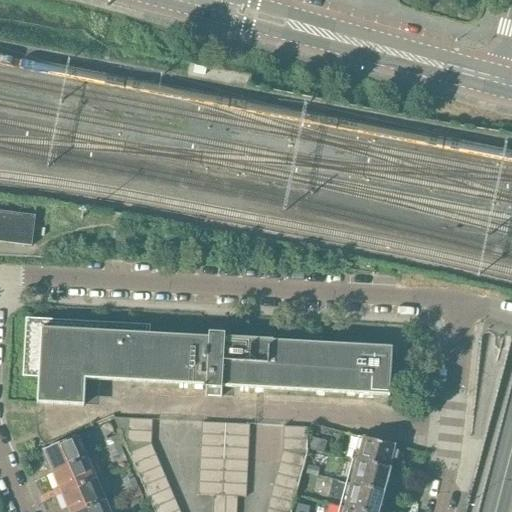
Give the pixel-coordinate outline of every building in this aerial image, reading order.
[(0,212),(0,243),(31,247),(35,216),(0,212)] [(224,341),(225,336),(208,335),(207,340),(148,337),(148,328),(26,321),(22,377),(37,378),(36,405),(83,408),(84,380),(205,386),(205,396),(221,397),(221,387),(389,395),(391,349),(224,341)] [(119,429),(153,431),(153,421),(115,419),(119,429)] [(225,425),(203,423),(203,434),(224,435),(225,425)] [(224,435),(250,436),(250,426),(225,425),(224,435)] [(284,438),(308,439),(308,429),(284,428),(284,438)] [(129,452),(152,443),(153,431),(119,429),(129,452)] [(203,434),(202,446),(224,447),(224,435),(203,434)] [(250,436),(224,435),(224,447),(249,448),(250,436)] [(117,436),(105,441),(108,449),(120,443),(117,436)] [(83,460),(74,438),(43,451),(44,453),(42,456),(45,464),(48,464),(50,467),(47,468),(49,473),(52,472),(52,473),(83,460)] [(308,439),(284,438),(283,451),(306,457),(307,452),(308,439)] [(308,450),(325,454),(328,442),(311,438),(308,450)] [(393,447),(385,445),(359,438),(355,453),(354,452),(351,461),(353,462),(389,471),(387,470),(389,461),(391,460),(394,451),(392,449),(393,447)] [(112,459),(124,454),(120,443),(108,449),(112,459)] [(133,462),(155,453),(152,445),(152,443),(129,452),(133,462)] [(202,446),(201,458),(223,459),(224,447),(202,446)] [(249,448),(224,447),(223,459),(248,460),(249,448)] [(306,457),(283,451),(281,462),(303,468),(306,457)] [(138,474),(160,465),(155,453),(133,462),(138,474)] [(201,458),(201,470),(222,471),(223,459),(201,458)] [(248,460),(223,459),(222,471),(248,472),(248,460)] [(92,481),(83,460),(52,473),(53,474),(51,477),(54,485),(57,485),(59,489),(57,490),(59,494),(61,494),(62,494),(92,481)] [(303,468),(281,462),(277,474),(300,479),(303,468)] [(353,462),(346,485),(382,495),(385,484),(388,483),(390,475),(388,473),(389,471),(353,462)] [(307,474),(319,476),(321,466),(309,464),(307,474)] [(143,485),(165,476),(160,465),(138,474),(143,485)] [(200,482),(221,483),(222,471),(201,470),(200,482)] [(248,472),(222,471),(221,483),(247,484),(248,472)] [(300,479),(277,474),(275,485),(297,490),(300,479)] [(315,497),(319,480),(318,477),(306,475),(302,494),(315,497)] [(148,496),(170,487),(165,476),(143,485),(148,496)] [(136,478),(123,483),(126,492),(139,486),(136,478)] [(78,511),(102,502),(92,481),(62,494),(62,496),(60,499),(64,506),(67,507),(69,511),(78,511)] [(221,483),(200,482),(199,495),(214,496),(221,496),(221,483)] [(247,484),(221,483),(221,496),(238,497),(246,498),(247,484)] [(297,490),(275,485),(271,497),(294,502),(297,490)] [(346,485),(340,509),(353,511),(377,511),(379,507),(382,506),(384,498),(382,496),(382,495),(346,485)] [(131,502),(143,496),(139,486),(126,492),(131,502)] [(153,507),(174,498),(170,487),(148,496),(153,507)] [(237,511),(238,497),(221,496),(214,496),(213,511),(237,511)] [(291,511),(294,502),(271,497),(268,509),(281,511),(291,511)] [(154,511),(171,511),(179,509),(174,498),(153,507),(154,511)] [(105,511),(102,502),(78,511),(105,511)]
